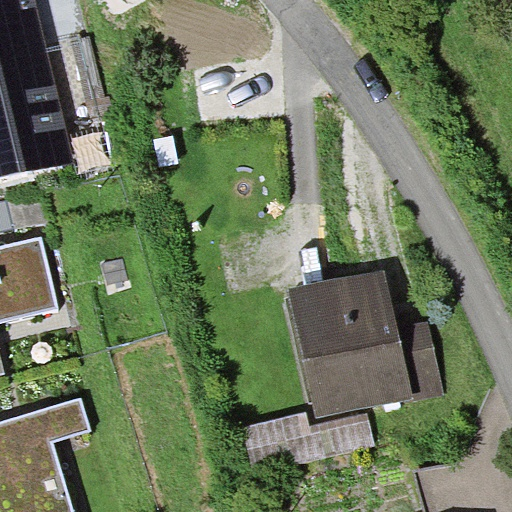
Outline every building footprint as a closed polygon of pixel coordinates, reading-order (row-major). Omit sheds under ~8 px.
[(0,0),(0,69),(48,59),(34,0),(0,0)] [(48,59),(0,69),(0,183),(73,167),(56,93),(48,59)] [(0,251),(0,324),(58,310),(42,242),(0,251)] [(384,273),(287,295),(316,424),(413,402),(398,333),(396,324),(384,273)] [(429,326),(398,333),(413,402),(445,395),(429,326)] [(81,401),(0,426),(0,511),(72,511),(52,446),(91,433),(81,401)] [(376,446),(368,415),(311,429),(307,414),(243,430),(254,475),(376,446)]
